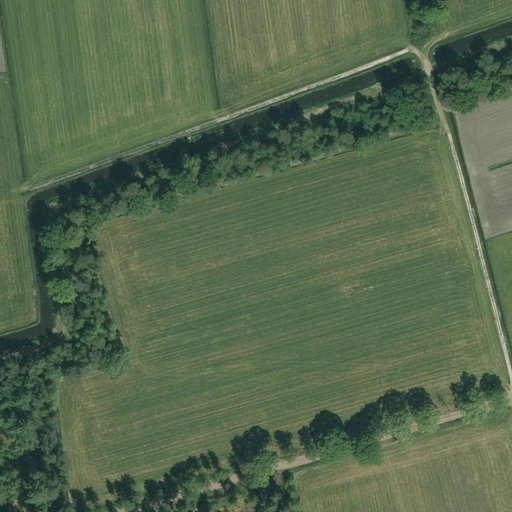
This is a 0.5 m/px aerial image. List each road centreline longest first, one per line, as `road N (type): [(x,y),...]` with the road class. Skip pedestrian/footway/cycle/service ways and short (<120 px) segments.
road 1 (track): [(426,65),(43,207),(59,331),(0,359)]
road 2 (track): [(511,401),(126,511)]
road 3 (track): [(406,46),(424,61),(449,132),(511,376)]
